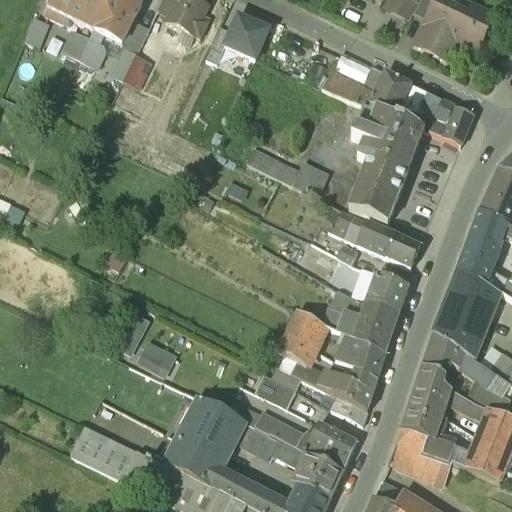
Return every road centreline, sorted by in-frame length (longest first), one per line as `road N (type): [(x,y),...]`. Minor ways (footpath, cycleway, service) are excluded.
road 1 (residential): [(350,511),(477,167),(508,126)]
road 2 (residential): [(508,126),(251,0)]
